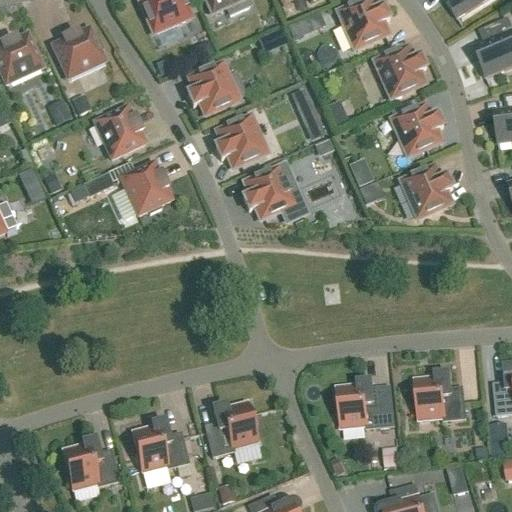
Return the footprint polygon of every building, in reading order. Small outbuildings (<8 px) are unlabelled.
[(153,38),(190,22),(180,0),(149,0),(139,5),(153,38)] [(204,0),(212,17),(226,11),(230,19),(250,10),(246,2),(249,1),(248,0),(204,0)] [(442,0),(462,30),(463,30),(458,21),(491,0),(442,0)] [(371,2),(338,17),(354,54),(387,39),(382,27),(389,24),(383,11),(376,14),(371,2)] [(490,46),(473,53),(489,90),(491,90),(487,81),(511,69),(511,32),(508,23),(480,36),(485,34),(490,46)] [(99,56),(102,54),(97,43),(94,45),(89,34),(78,39),(77,36),(62,43),(64,45),(53,51),(68,83),(104,66),(99,56)] [(463,39),(470,55),(479,50),(472,35),(463,39)] [(0,75),(6,89),(42,72),(37,61),(41,60),(35,49),(32,50),(27,39),(16,44),(15,42),(1,49),(2,51),(0,52),(0,75)] [(407,52),(374,66),(391,103),(424,88),(419,77),(426,73),(420,60),(413,63),(407,52)] [(200,108),(205,120),(238,105),(237,102),(245,99),(236,79),(228,82),(222,68),(189,83),(194,95),(187,98),(193,111),(200,108)] [(303,92),(290,97),(299,118),(312,113),(303,92)] [(511,114),(494,117),(500,157),(501,157),(500,147),(511,145),(511,100),(505,102),(506,102),(510,102),(511,114)] [(83,105),(72,110),(78,123),(89,118),(83,105)] [(72,124),(64,107),(49,114),(57,131),(72,124)] [(424,110),(391,125),(408,161),(441,147),(435,135),(443,132),(437,118),(430,122),(424,110)] [(132,123),(127,112),(116,117),(115,114),(104,119),(105,123),(95,128),(112,164),(144,148),(139,138),(142,136),(135,122),(132,123)] [(233,173),(266,158),(250,122),(217,136),(222,148),(215,151),(221,164),(228,161),(233,173)] [(42,160),(61,155),(56,140),(38,145),(42,160)] [(168,192),(161,178),(158,179),(153,168),(121,184),(138,220),(149,215),(150,218),(161,213),(160,210),(170,205),(165,194),(168,192)] [(261,224),(282,215),(287,226),(305,218),(284,170),(244,188),(250,199),(242,202),(248,216),(256,212),(261,224)] [(434,171),(401,186),(417,223),(437,214),(450,208),(445,196),(452,193),(446,180),(439,183),(434,171)] [(32,172),(21,178),(29,195),(40,190),(32,172)] [(61,193),(54,177),(43,182),(51,198),(61,193)] [(89,202),(115,190),(108,177),(106,178),(105,178),(90,185),(91,186),(83,189),(89,202)] [(327,196),(331,209),(343,205),(339,193),(327,196)] [(0,238),(5,236),(4,236),(17,230),(6,206),(0,209),(0,238)] [(497,421),(511,419),(511,371),(505,372),(506,387),(494,389),(497,421)] [(415,385),(419,425),(444,423),(444,426),(466,424),(463,392),(462,392),(463,399),(451,400),(449,378),(436,379),(436,382),(415,385)] [(395,431),(391,393),(373,395),(372,386),(358,387),(358,390),(337,393),(341,433),(366,431),(367,434),(395,431)] [(212,462),(234,457),(233,453),(257,447),(247,407),(227,413),(226,409),(212,413),(216,428),(204,431),(212,462)] [(167,474),(189,469),(181,437),(180,437),(182,444),(170,447),(165,425),(151,429),(152,432),(132,437),(142,477),(166,470),(167,474)] [(97,488),(98,492),(119,486),(111,455),(110,455),(112,462),(101,465),(95,443),(82,447),(83,450),(62,455),(73,495),(97,488)] [(398,455),(383,456),(385,471),(400,470),(398,455)] [(461,469),(446,473),(452,499),(467,495),(461,469)] [(230,489),(217,492),(221,508),(232,506),(232,503),(234,503),(230,489)] [(390,496),(394,508),(383,511),(381,511),(380,511),(422,511),(416,489),(390,496)] [(209,498),(190,502),(192,511),(212,511),(209,498)] [(299,511),(299,510),(298,509),(298,508),(297,507),(296,506),(294,506),(293,505),(292,505),(289,505),(278,511),(273,499),(248,511),(299,511)]
